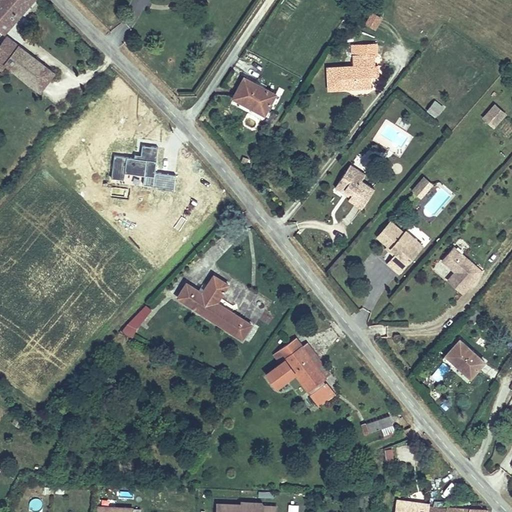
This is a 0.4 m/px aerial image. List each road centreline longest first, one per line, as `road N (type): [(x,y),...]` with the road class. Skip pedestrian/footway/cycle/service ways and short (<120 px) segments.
road 1 (tertiary): [(505,511),(205,149),(59,0)]
road 2 (unknown): [(180,122),(269,0)]
